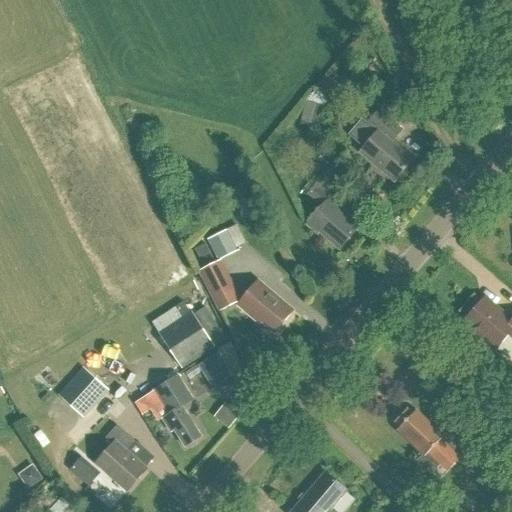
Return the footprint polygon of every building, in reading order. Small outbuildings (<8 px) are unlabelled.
[(319,127),(324,104),(308,100),(302,123),(319,127)] [(381,112),(369,125),(364,120),(350,136),(366,149),(361,154),(396,184),(417,160),(395,142),(404,132),(381,112)] [(310,198),(322,207),(310,222),(319,230),(321,228),(340,245),(358,225),(333,204),(340,195),(324,182),(310,198)] [(237,225),(208,238),(217,259),(246,247),(237,225)] [(207,243),(192,251),(201,267),(216,259),(207,243)] [(218,262),(200,272),(220,310),(238,300),(218,262)] [(257,281),(238,304),(260,323),(261,322),(276,334),(294,312),(257,281)] [(474,331),(473,335),(481,342),(485,340),(496,349),(505,338),(511,337),(511,321),(511,322),(484,299),(464,323),(474,331)] [(192,312),(158,334),(180,369),(215,347),(192,312)] [(213,393),(234,382),(220,353),(199,364),(213,393)] [(57,394),(83,417),(108,390),(83,367),(57,394)] [(152,392),(167,417),(161,421),(168,433),(174,429),(185,448),(201,438),(182,408),(193,401),(178,377),(152,392)] [(214,418),(230,428),(240,413),(224,403),(214,418)] [(394,424),(400,429),(397,432),(421,455),(416,461),(431,474),(440,465),(448,472),(460,459),(452,451),(462,441),(448,428),(442,434),(417,411),(413,416),(407,410),(394,424)] [(106,436),(114,443),(95,463),(127,491),(148,468),(128,450),(136,441),(117,424),(106,436)] [(78,459),(68,470),(88,488),(98,477),(78,459)] [(33,465),(18,474),(28,489),(42,479),(33,465)] [(323,472),(288,511),(329,511),(327,510),(344,490),(323,472)] [(79,511),(62,496),(49,510),(46,508),(43,511),(79,511)]
